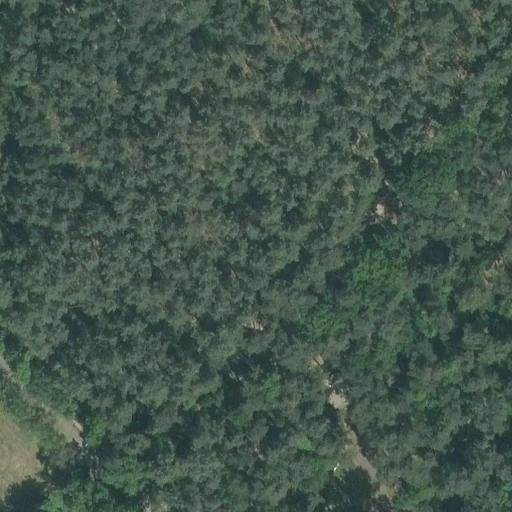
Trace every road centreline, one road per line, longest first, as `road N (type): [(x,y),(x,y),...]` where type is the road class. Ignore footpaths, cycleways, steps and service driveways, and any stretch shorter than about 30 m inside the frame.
road 1 (track): [(113,473),(511,82)]
road 2 (track): [(0,358),(113,473)]
